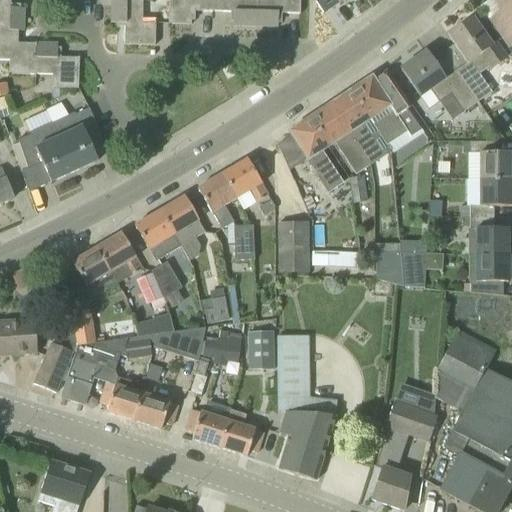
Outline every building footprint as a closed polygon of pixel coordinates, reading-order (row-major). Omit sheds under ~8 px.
[(10,0),(0,0),(0,30),(14,31),(23,31),(24,9),(11,8),(10,0)] [(142,23),(143,1),(120,1),(111,0),(110,23),(123,24),(123,45),(155,46),(155,23),(142,23)] [(191,12),(212,13),(212,0),(168,0),(168,25),(191,25),(191,12)] [(212,0),(212,13),(233,13),(233,26),(255,27),(255,0),(212,0)] [(300,15),(299,0),(255,0),(255,27),(278,27),(278,14),(300,15)] [(511,0),(493,0),(502,12),(489,22),(507,48),(511,44),(511,0)] [(455,71),(477,103),(492,93),(479,75),(488,68),(490,71),(508,59),(495,41),(490,44),(472,19),(448,37),(466,63),(455,71)] [(14,43),(14,31),(0,30),(0,61),(12,61),(11,75),(35,75),(36,44),(14,43)] [(57,44),(36,44),(35,75),(55,76),(54,89),(78,90),(79,58),(57,57),(57,44)] [(443,79),(436,69),(425,53),(400,70),(429,111),(439,103),(451,95),(464,113),(477,103),(455,71),(443,79)] [(372,80),(371,78),(351,91),(386,147),(387,146),(406,133),(410,138),(420,131),(396,95),(400,92),(385,71),(372,80)] [(386,147),(351,91),(329,106),(369,165),(390,151),(387,146),(386,147)] [(369,165),(329,106),(309,119),(328,148),(335,143),(356,174),(369,165)] [(74,113),(52,124),(53,125),(74,172),(97,162),(88,142),(101,136),(89,109),(75,115),(74,113)] [(328,148),(309,119),(288,133),(290,136),(277,145),(288,171),(306,160),(327,193),(341,184),(321,152),(328,148)] [(41,163),(51,183),(74,172),(53,125),(52,124),(51,123),(28,133),(29,136),(18,141),(20,147),(28,169),(41,163)] [(480,153),(479,180),(511,180),(511,153),(493,153),(493,142),(470,142),(469,153),(480,153)] [(222,175),(236,200),(249,192),(255,203),(267,196),(261,185),(247,160),(222,175)] [(0,204),(13,199),(0,169),(0,204)] [(236,200),(222,175),(197,189),(211,213),(212,213),(221,230),(233,223),(224,207),(236,200)] [(353,204),(366,202),(363,178),(349,180),(353,204)] [(511,207),(511,180),(479,180),(479,207),(469,207),(469,218),(493,218),(493,207),(511,207)] [(198,223),(198,222),(184,197),(159,212),(178,248),(180,247),(194,239),(204,233),(198,223)] [(309,198),(302,201),(307,212),(315,208),(309,198)] [(258,208),(264,217),(273,212),(273,206),(270,202),(258,208)] [(178,248),(159,212),(134,226),(148,251),(149,250),(156,261),(178,248)] [(493,218),(469,218),(469,229),(468,256),(507,256),(507,229),(493,229),(493,218)] [(308,224),(277,224),(277,273),(308,273),(308,224)] [(233,227),(234,262),(254,261),(253,227),(233,227)] [(135,259),(121,234),(96,249),(116,284),(116,285),(141,270),(135,259)] [(116,284),(96,249),(71,263),(92,298),(116,284)] [(400,256),(403,288),(423,289),(424,271),(425,255),(425,254),(400,253),(400,256)] [(344,254),(343,266),(357,267),(358,255),(344,254)] [(425,255),(424,271),(442,271),(442,256),(425,255)] [(376,283),(403,288),(400,256),(375,256),(376,283)] [(511,257),(507,258),(507,256),(468,256),(468,283),(469,285),(462,285),(462,293),(470,293),(502,296),(502,283),(507,283),(507,271),(511,271),(511,257)] [(54,260),(25,273),(31,285),(60,272),(54,260)] [(152,274),(162,298),(166,308),(168,311),(183,302),(177,291),(181,288),(166,263),(151,272),(152,274)] [(162,298),(152,274),(136,281),(147,305),(149,304),(162,298)] [(209,292),(211,303),(212,311),(205,313),(207,324),(219,322),(228,321),(223,290),(209,292)] [(75,335),(77,346),(96,344),(89,312),(71,316),(75,335)] [(156,336),(173,333),(169,315),(153,319),(153,322),(156,336)] [(0,355),(36,353),(34,320),(0,322),(0,355)] [(153,348),(197,362),(198,361),(205,329),(173,333),(156,336),(153,348)] [(443,447),(459,455),(440,491),(479,511),(496,511),(511,483),(511,384),(486,370),(494,356),(496,351),(458,331),(455,337),(449,347),(444,358),(437,371),(473,391),(461,414),(443,447)] [(274,333),(247,333),(248,371),(275,370),(274,333)] [(204,341),(202,357),(212,359),(212,365),(224,367),(225,361),(238,363),(240,347),(241,339),(228,337),(228,340),(216,339),(216,340),(216,342),(204,341)] [(275,338),(276,396),(277,413),(284,414),(278,434),(288,436),(277,470),(316,481),(335,417),(335,401),(309,398),(308,337),(275,338)] [(60,398),(84,406),(90,387),(92,381),(92,380),(98,362),(116,368),(120,356),(126,358),(123,343),(126,343),(128,338),(121,340),(118,340),(96,344),(77,346),(67,379),(60,398)] [(127,361),(151,356),(148,339),(126,343),(123,343),(126,358),(127,361)] [(50,344),(33,385),(54,394),(72,354),(50,344)] [(198,361),(197,362),(194,374),(203,377),(208,364),(198,361)] [(162,369),(150,365),(146,379),(158,382),(162,369)] [(113,387),(105,385),(99,404),(108,407),(106,413),(133,421),(140,394),(142,395),(145,386),(118,378),(115,386),(113,386),(113,387)] [(261,394),(244,393),(244,407),(261,407),(261,394)] [(140,394),(133,421),(161,430),(162,424),(171,427),(177,408),(169,405),(169,404),(142,395),(140,394)] [(382,468),(371,501),(402,511),(408,477),(392,472),(405,435),(428,442),(437,418),(394,403),(385,428),(390,429),(377,467),(382,468)] [(191,440),(220,449),(228,422),(227,422),(200,413),(199,414),(191,411),(185,431),(193,434),(191,440)] [(230,411),(227,422),(228,422),(220,449),(246,457),(248,451),(256,454),(263,435),(254,432),(254,431),(252,430),(256,420),(230,411)] [(76,511),(78,506),(79,507),(89,474),(50,462),(38,502),(56,507),(54,511),(76,511)]
